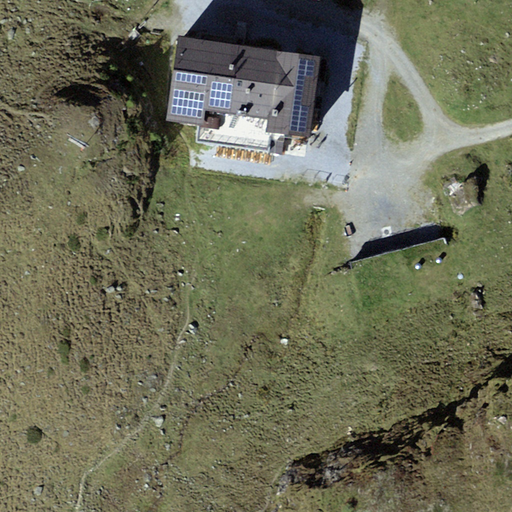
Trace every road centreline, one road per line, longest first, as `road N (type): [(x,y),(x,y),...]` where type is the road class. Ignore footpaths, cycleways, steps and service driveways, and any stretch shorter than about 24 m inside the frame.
road 1 (track): [(283,0),(384,39),(446,134)]
road 2 (track): [(384,39),(370,172)]
